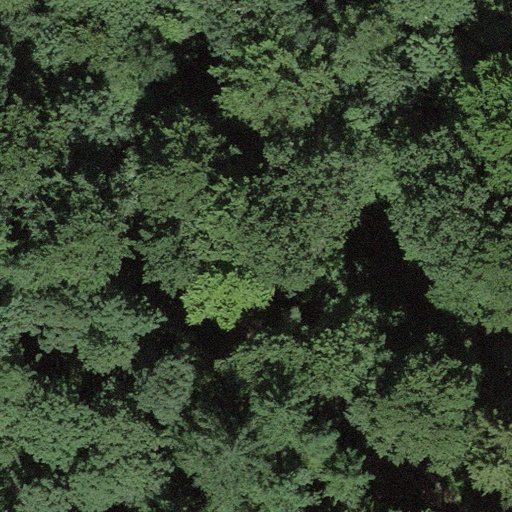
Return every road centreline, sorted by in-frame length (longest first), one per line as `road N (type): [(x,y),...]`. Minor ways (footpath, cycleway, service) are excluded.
road 1 (track): [(0,169),(184,279),(350,405),(443,511)]
road 2 (track): [(0,333),(83,214)]
